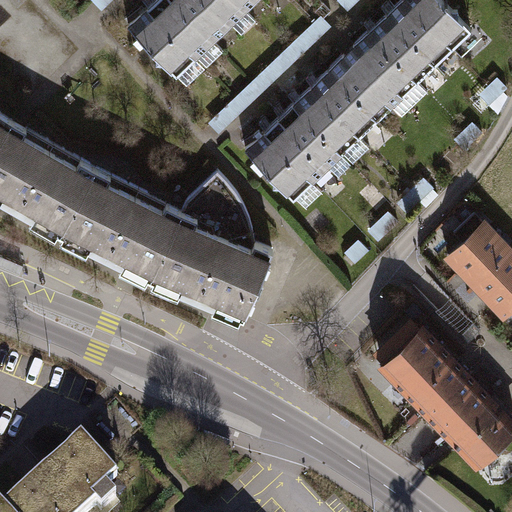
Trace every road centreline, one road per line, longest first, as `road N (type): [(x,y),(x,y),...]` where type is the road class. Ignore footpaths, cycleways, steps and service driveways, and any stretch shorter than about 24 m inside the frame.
road 1 (tertiary): [(420,511),(246,399),(0,296)]
road 2 (track): [(246,399),(263,374),(352,304),(486,154),(511,104)]
road 3 (unknown): [(386,266),(511,358)]
